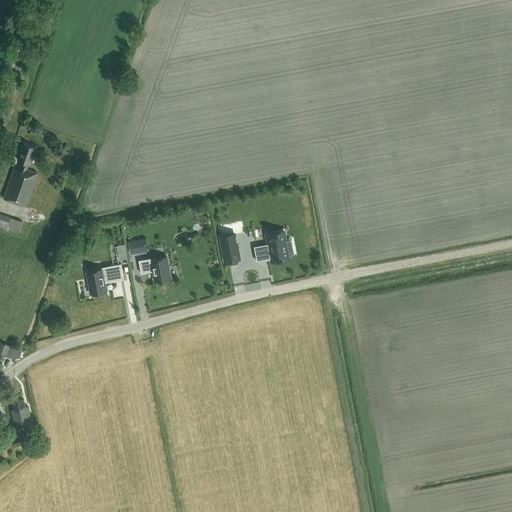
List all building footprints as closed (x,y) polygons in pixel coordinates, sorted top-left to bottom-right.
[(23,143),(17,160),(22,162),(19,170),(14,168),(3,198),(25,206),(37,172),(26,169),(28,164),(29,164),(35,147),(23,143)] [(10,217),(0,213),(0,226),(6,229),(10,217)] [(268,243),(253,246),(256,261),(271,258),(271,260),(277,259),(282,258),(288,257),(288,255),(291,254),(290,253),(287,254),(285,241),(288,240),(288,239),(285,240),(283,231),(278,232),(272,233),(266,234),(268,243)] [(234,234),(220,237),(224,261),(239,258),(234,234)] [(139,239),(127,242),(129,254),(142,251),(139,239)] [(119,259),(126,258),(124,244),(116,245),(119,259)] [(151,258),(138,260),(141,273),(153,271),(154,281),(170,278),(166,256),(151,259),(151,258)] [(101,268),(86,271),(90,293),(106,290),(104,281),(108,280),(108,281),(123,279),(121,263),(101,267),(101,268)] [(10,345),(0,341),(0,352),(7,355),(10,345)] [(16,427),(33,423),(29,407),(26,407),(24,399),(13,401),(15,409),(12,410),(16,427)] [(0,435),(0,444),(1,449),(13,446),(10,433),(0,435)]
